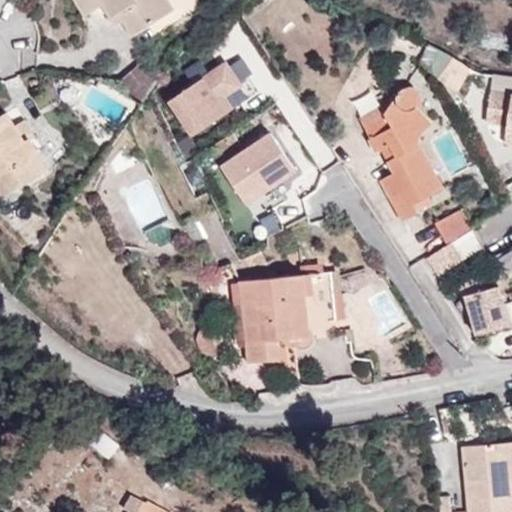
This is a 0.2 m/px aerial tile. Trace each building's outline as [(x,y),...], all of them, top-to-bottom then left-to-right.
[(62,0),(76,23),(103,5),(116,27),(124,22),(133,38),(175,10),(169,0),(62,0)] [(452,56),(428,44),(419,61),(437,77),(452,56)] [(224,93),(241,81),(226,59),(170,97),(194,131),(233,105),(224,93)] [(139,63),(117,83),(144,96),(155,80),(139,63)] [(377,153),(382,150),(392,144),(397,155),(389,161),(395,172),(382,179),(404,222),(419,213),(417,211),(411,201),(425,194),(427,198),(444,189),(420,145),(421,136),(433,123),(417,107),(421,103),(421,93),(417,89),(410,86),(402,89),(397,98),(394,100),(384,114),(381,106),(359,118),(377,153)] [(511,94),(489,91),(485,118),(508,121),(505,138),(511,138),(511,94)] [(0,194),(2,198),(50,169),(30,138),(26,139),(16,124),(8,110),(0,115),(0,194)] [(26,139),(30,138),(36,134),(25,118),(16,124),(26,139)] [(222,160),(251,202),(305,166),(276,124),(222,160)] [(392,144),(382,150),(389,161),(397,155),(392,144)] [(430,203),(427,198),(425,194),(411,201),(417,211),(430,203)] [(451,240),(426,256),(437,275),(463,259),(451,240)] [(239,281),(241,280),(232,262),(219,267),(227,282),(239,281)] [(304,274),(306,296),(315,295),(313,273),(304,274)] [(310,336),(306,296),(304,274),(241,280),(239,281),(242,302),(247,346),(249,363),(281,359),(279,339),(310,336)] [(500,285),(465,294),(476,334),(511,324),(500,285)] [(237,347),(247,346),(242,302),(233,302),(237,347)] [(88,441),(110,458),(120,445),(98,428),(88,441)] [(511,511),(511,441),(463,446),(469,511),(511,511)] [(141,511),(146,502),(130,493),(124,505),(130,508),(128,511),(141,511)] [(141,511),(164,511),(146,502),(141,511)]
